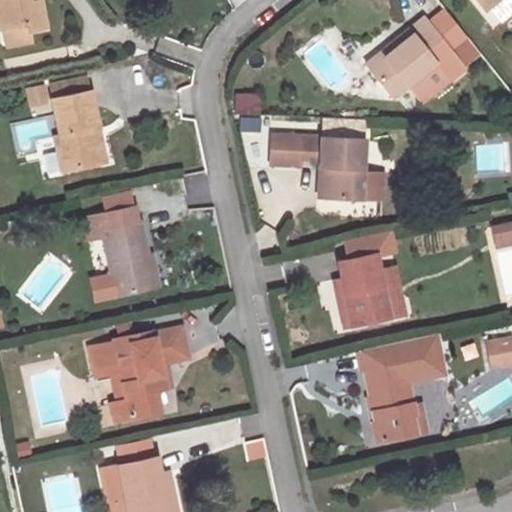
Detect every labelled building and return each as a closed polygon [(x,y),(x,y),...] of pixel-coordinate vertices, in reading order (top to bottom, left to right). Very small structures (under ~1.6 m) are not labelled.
[(0,0),(0,28),(1,33),(26,29),(27,36),(45,33),(40,6),(31,8),(29,0),(0,0)] [(474,0),(486,15),(505,0),(474,0)] [(415,39),(375,73),(397,100),(411,88),(426,106),(455,82),(444,69),(459,57),(427,19),(411,33),(415,39)] [(29,45),(27,36),(26,29),(1,33),(3,50),(29,45)] [(370,68),(375,73),(415,39),(411,33),(370,68)] [(48,76),(51,91),(94,84),(92,69),(48,76)] [(48,83),(26,86),(28,104),(50,101),(48,83)] [(101,122),(94,84),(51,91),(62,164),(100,158),(95,123),(101,122)] [(262,110),(263,92),(234,91),(234,109),(262,110)] [(107,157),(101,122),(95,123),(100,158),(107,157)] [(322,161),(322,167),(329,167),(328,199),(363,202),(364,175),(366,141),(276,135),(273,166),(303,167),(303,160),(322,161)] [(329,167),(322,167),(319,198),(328,199),(329,167)] [(385,176),(379,176),(364,175),(363,202),(377,203),(385,203),(385,176)] [(83,210),(87,234),(101,231),(114,291),(154,284),(140,216),(138,216),(135,201),(83,210)] [(511,225),(490,229),(492,241),(511,237),(511,225)] [(336,260),(338,277),(348,326),(386,319),(376,270),(373,253),(336,260)] [(393,267),(389,268),(376,270),(386,319),(398,316),(402,315),(393,267)] [(348,326),(338,277),(332,278),(340,328),(348,326)] [(156,359),(165,357),(184,353),(177,322),(151,327),(150,325),(110,332),(111,335),(87,339),(93,370),(109,367),(118,364),(124,394),(115,396),(109,397),(112,415),(157,406),(153,388),(162,386),(156,359)] [(371,444),(411,436),(407,417),(409,417),(407,407),(402,382),(438,375),(430,335),(353,351),(368,424),(367,424),(371,444)] [(505,339),(480,344),(486,369),(510,364),(505,339)] [(170,384),(165,357),(156,359),(162,386),(170,384)] [(118,364),(109,367),(115,396),(124,394),(118,364)] [(416,406),(407,407),(409,417),(407,417),(411,436),(422,433),(416,406)] [(163,511),(155,469),(151,452),(112,460),(120,500),(121,511),(163,511)] [(95,463),(103,502),(120,500),(112,460),(95,463)] [(171,511),(163,468),(155,469),(163,511),(171,511)] [(105,511),(121,511),(120,500),(103,502),(105,511)]
